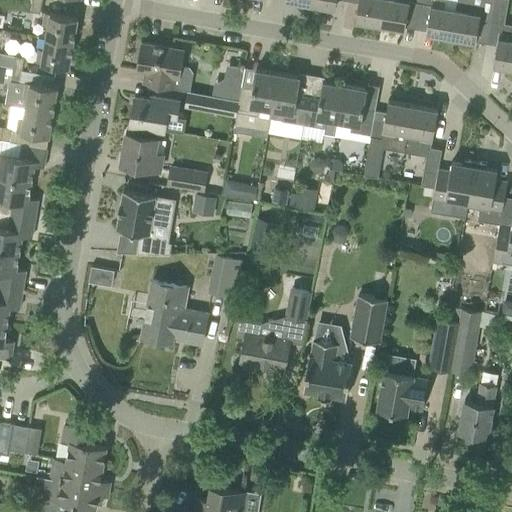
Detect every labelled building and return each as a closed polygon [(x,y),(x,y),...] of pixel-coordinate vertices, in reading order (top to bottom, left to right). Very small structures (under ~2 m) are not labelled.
[(42,0),(32,0),(31,10),(40,11),(42,0)] [(351,0),(358,1),(355,18),(380,23),(384,0),(351,0)] [(405,27),(410,0),(420,2),(420,0),(384,0),(380,23),(405,27)] [(451,35),(456,8),(444,6),(445,1),(439,0),(420,0),(420,2),(431,4),(426,31),(451,35)] [(476,40),(480,17),(492,20),(495,0),(457,0),(456,8),(451,35),(476,40)] [(504,22),(508,0),(495,0),(492,20),(504,22)] [(46,37),(73,41),(78,16),(45,11),(43,25),(48,26),(46,37)] [(493,63),(511,66),(511,28),(511,32),(499,30),(493,63)] [(69,66),(73,41),(46,37),(44,48),(38,47),(36,60),(69,66)] [(174,88),(174,87),(188,89),(191,71),(189,67),(181,66),(184,48),(142,41),(137,68),(145,69),(143,82),(174,88)] [(24,57),(0,52),(0,64),(13,66),(13,67),(22,69),(24,57)] [(10,103),(53,111),(57,86),(32,82),(34,71),(22,69),(13,67),(0,65),(0,80),(4,82),(5,73),(11,74),(6,102),(10,103)] [(268,128),(272,107),(278,71),(256,68),(253,87),(242,85),(239,99),(237,112),(254,115),(252,125),(268,128)] [(283,118),(303,122),(308,97),(297,95),(301,75),(278,71),(272,107),(284,109),(283,118)] [(338,119),(344,83),(323,79),(319,99),(308,97),(303,122),(325,126),(323,133),(336,135),(339,119),(338,119)] [(367,87),(344,83),(338,119),(339,119),(350,121),(349,130),(370,135),(375,109),(364,107),(367,87)] [(236,116),(237,112),(239,99),(188,90),(184,106),(236,116)] [(172,94),(171,97),(152,94),(151,97),(135,94),(130,122),(150,126),(149,128),(166,131),(167,129),(184,131),(186,117),(177,115),(181,96),(172,94)] [(388,99),(381,137),(384,138),(383,147),(392,149),(404,150),(408,131),(413,104),(388,99)] [(10,103),(6,126),(12,127),(12,129),(49,136),(53,111),(10,103)] [(442,148),(431,146),(438,108),(413,104),(408,131),(404,150),(426,154),(421,184),(435,186),(438,168),(442,148)] [(12,129),(12,127),(6,126),(0,125),(0,136),(10,139),(12,129)] [(154,152),(157,136),(126,130),(121,162),(160,169),(163,153),(154,152)] [(370,141),(365,167),(379,169),(383,147),(384,138),(381,137),(370,135),(369,141),(370,141)] [(44,166),(47,147),(10,140),(10,139),(0,136),(0,173),(32,179),(34,164),(44,166)] [(468,200),(475,159),(464,157),(463,162),(452,160),(450,170),(438,168),(435,186),(431,210),(452,214),(455,198),(468,200)] [(481,203),(478,218),(500,222),(500,220),(507,180),(496,178),(497,169),(486,166),(487,162),(475,159),(468,200),(481,203)] [(166,184),(205,190),(208,170),(170,164),(166,184)] [(0,211),(35,217),(38,198),(29,196),(32,179),(0,173),(0,211)] [(246,197),(256,199),(258,188),(248,186),(246,197)] [(287,201),(289,188),(274,186),(272,199),(287,201)] [(170,252),(172,241),(148,237),(151,222),(169,220),(173,199),(155,196),(156,194),(124,189),(121,204),(119,204),(118,212),(120,212),(117,228),(140,232),(137,251),(170,252)] [(192,211),(215,213),(217,194),(194,192),(192,211)] [(250,215),(253,202),(228,198),(226,212),(250,215)] [(31,237),(35,217),(0,211),(0,247),(19,251),(22,236),(31,237)] [(267,244),(273,220),(258,217),(252,241),(267,244)] [(511,222),(500,220),(500,222),(493,259),(511,262),(511,222)] [(0,247),(0,283),(23,288),(26,269),(16,267),(19,251),(0,247)] [(215,253),(207,291),(236,295),(244,259),(215,253)] [(91,263),(87,279),(109,284),(114,269),(91,263)] [(183,308),(188,285),(153,279),(142,335),(172,340),(172,336),(202,342),(207,312),(183,308)] [(19,308),(23,288),(0,283),(0,320),(7,322),(10,306),(19,308)] [(290,286),(285,315),(307,319),(312,290),(290,286)] [(379,341),(387,298),(359,293),(351,336),(379,341)] [(453,370),(464,307),(462,307),(459,320),(438,316),(429,366),(453,370)] [(469,373),(477,324),(493,326),(495,312),(464,307),(453,370),(469,373)] [(290,341),(257,335),(261,321),(240,317),(237,335),(245,336),(240,361),(284,370),(290,341)] [(4,338),(7,322),(0,320),(0,357),(10,359),(14,340),(4,338)] [(346,396),(353,361),(335,358),(337,342),(314,338),(311,354),(309,354),(303,389),(319,392),(319,394),(330,396),(330,393),(346,396)] [(414,374),(384,369),(377,408),(407,413),(408,404),(423,407),(428,378),(413,375),(414,374)] [(487,436),(493,403),(492,403),(495,384),(481,381),(477,400),(465,398),(459,431),(487,436)] [(25,453),(30,426),(0,420),(0,452),(9,454),(10,450),(25,453)] [(69,441),(66,460),(103,467),(106,445),(86,442),(88,426),(65,422),(62,440),(69,441)] [(101,479),(103,467),(66,460),(52,457),(49,478),(109,488),(110,480),(101,479)] [(108,495),(109,488),(49,478),(46,497),(35,495),(33,508),(57,511),(60,500),(96,507),(98,494),(108,495)] [(239,511),(244,490),(210,484),(208,499),(196,496),(193,511),(239,511)]
